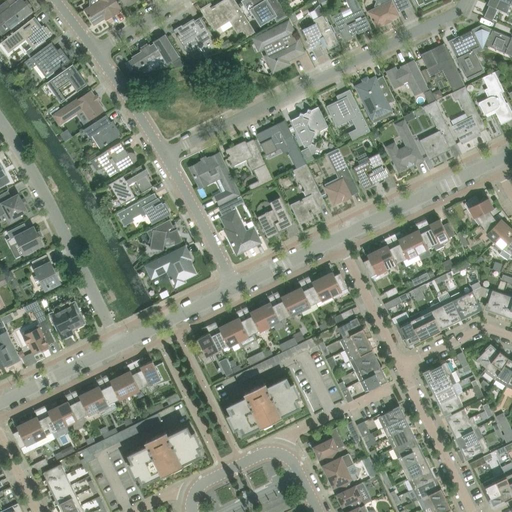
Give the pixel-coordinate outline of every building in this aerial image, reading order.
[(32,12),(29,8),(23,0),(18,0),(11,6),(7,0),(0,5),(0,23),(5,20),(11,28),(32,12)] [(122,11),(121,8),(115,0),(100,0),(102,2),(96,6),(94,4),(85,10),(94,25),(104,18),(106,21),(107,20),(107,19),(120,11),(121,12),(122,11)] [(205,13),(210,21),(213,26),(214,26),(215,27),(218,25),(219,26),(223,24),(222,23),(228,19),(237,34),(242,31),(247,38),(256,33),(235,0),(225,0),(219,4),(220,6),(217,8),(215,5),(211,7),(210,5),(203,9),(205,13)] [(242,0),(241,1),(248,13),(254,10),(261,22),(274,15),(277,20),(286,15),(277,0),(242,0)] [(371,28),(367,19),(357,0),(347,0),(354,13),(343,18),(341,13),(334,17),(345,41),(355,36),(354,34),(357,32),(358,33),(370,27),(371,28)] [(383,5),(369,11),(372,18),(376,27),(383,23),(393,19),(400,15),(398,12),(404,9),(411,6),(407,0),(377,0),(381,1),(383,5)] [(511,0),(489,0),(487,5),(489,6),(484,17),(493,21),(498,10),(507,14),(511,5),(511,0)] [(315,23),(303,29),(308,40),(309,43),(311,46),(312,49),(319,46),(320,48),(321,48),(326,45),(328,49),(339,44),(334,33),(336,32),(332,24),(330,25),(320,5),(315,9),(319,17),(313,20),(315,23)] [(295,13),(290,15),(293,22),(298,19),(295,13)] [(176,35),(177,37),(178,37),(183,45),(194,38),(206,57),(223,52),(201,17),(195,21),(194,19),(182,26),(182,25),(174,30),(177,35),(176,35)] [(1,43),(9,53),(29,38),(35,47),(35,48),(51,35),(50,33),(51,32),(47,26),(45,28),(44,25),(40,28),(33,18),(1,43)] [(266,56),(269,62),(273,71),(269,73),(269,74),(289,64),(286,58),(292,55),(293,58),(304,52),(304,51),(298,40),(297,41),(293,33),(295,33),(289,21),(254,39),(259,50),(264,48),(267,55),(266,56)] [(511,37),(492,29),(491,32),(485,30),(480,30),(474,33),(472,30),(459,36),(460,37),(452,41),(459,54),(460,54),(461,55),(457,57),(467,78),(482,71),(472,50),(471,51),(470,49),(477,46),(478,47),(479,46),(480,48),(485,48),(486,46),(488,47),(489,43),(511,53),(511,39),(511,37)] [(165,35),(164,36),(154,42),(155,43),(150,47),(149,45),(141,50),(142,51),(133,57),(139,68),(149,62),(151,65),(155,66),(158,64),(159,61),(164,57),(168,63),(178,56),(165,35)] [(47,41),(36,49),(38,52),(44,48),(49,44),(47,41)] [(49,44),(44,48),(38,52),(25,62),(30,69),(38,64),(47,76),(67,61),(66,61),(69,59),(64,52),(63,50),(60,52),(52,42),(49,44)] [(421,54),(425,63),(428,68),(437,64),(440,70),(443,68),(453,89),(464,84),(464,85),(465,85),(462,80),(459,73),(444,43),(445,45),(432,51),(431,50),(421,54)] [(180,59),(172,64),(175,67),(184,66),(180,59)] [(395,67),(387,71),(391,80),(395,88),(404,84),(403,83),(408,81),(415,95),(427,89),(418,69),(414,60),(401,66),(402,68),(397,71),(395,67)] [(65,70),(51,79),(58,88),(70,80),(77,91),(79,90),(87,84),(73,64),(65,70)] [(425,69),(421,71),(426,82),(431,80),(425,69)] [(490,97),(479,102),(480,106),(485,115),(495,110),(501,124),(509,120),(509,118),(511,116),(511,111),(510,108),(507,102),(506,103),(501,93),(504,91),(495,71),(483,77),(489,89),(487,90),(490,97)] [(375,76),(369,79),(368,80),(369,81),(365,83),(364,82),(357,86),(364,99),(365,99),(366,102),(364,103),(372,120),(392,110),(389,104),(396,101),(383,76),(377,79),(375,76)] [(466,113),(452,120),(454,126),(458,134),(462,143),(472,139),(471,137),(481,132),(486,129),(482,120),(465,86),(452,93),(456,100),(459,99),(466,113)] [(332,111),(336,120),(337,121),(339,120),(340,122),(351,117),(356,129),(349,132),(353,141),(371,132),(350,89),(349,90),(350,92),(345,95),(344,94),(340,96),(339,94),(337,96),(340,102),(332,106),(334,110),(332,111)] [(77,99),(68,104),(53,115),(60,125),(83,109),(90,119),(100,112),(104,110),(102,106),(101,106),(91,91),(77,100),(77,99)] [(436,91),(432,93),(436,100),(442,96),(440,92),(436,91)] [(421,140),(425,149),(430,158),(439,154),(438,152),(448,147),(449,147),(457,144),(436,100),(423,107),(427,115),(430,113),(439,131),(437,133),(430,137),(430,136),(421,140)] [(292,120),(296,129),(305,147),(311,144),(315,145),(320,131),(328,127),(318,107),(312,110),(308,109),(307,112),(304,114),(301,113),(299,116),(292,120)] [(407,115),(403,117),(406,122),(409,121),(415,118),(413,112),(407,115)] [(103,117),(98,120),(95,122),(84,129),(89,137),(92,135),(96,141),(97,140),(102,147),(120,136),(118,133),(119,132),(115,126),(113,128),(111,124),(112,123),(106,115),(103,117)] [(395,163),(394,165),(396,169),(398,169),(399,172),(407,168),(406,166),(414,162),(415,164),(424,160),(404,120),(396,124),(407,146),(399,150),(397,146),(393,148),(391,145),(387,147),(395,163)] [(297,168),(306,164),(294,140),(291,134),(285,121),(257,134),(267,154),(281,147),(284,152),(290,149),(292,152),(290,153),(297,168)] [(226,151),(226,152),(230,161),(232,165),(233,165),(233,166),(234,166),(235,166),(238,164),(238,162),(246,158),(251,169),(251,170),(252,170),(253,170),(254,170),(259,180),(262,185),(265,184),(274,180),(271,174),(266,164),(259,149),(255,140),(254,140),(254,139),(253,139),(252,140),(245,143),(246,144),(242,146),(241,144),(240,144),(240,143),(239,143),(227,149),(226,149),(226,150),(226,151)] [(121,142),(112,147),(97,156),(104,166),(106,165),(111,174),(117,170),(119,172),(135,162),(134,162),(134,161),(135,161),(136,160),(136,159),(136,158),(136,157),(136,156),(136,155),(135,155),(135,154),(134,153),(133,153),(132,153),(131,153),(130,153),(129,153),(128,151),(127,152),(121,142)] [(308,147),(301,151),(307,162),(314,158),(308,147)] [(334,204),(351,196),(351,195),(359,191),(359,192),(360,192),(338,148),(326,154),(327,154),(340,178),(333,182),(334,183),(326,187),(334,204)] [(198,163),(197,164),(190,167),(200,188),(208,184),(207,181),(220,175),(227,190),(216,196),(220,204),(239,195),(219,153),(211,157),(211,158),(199,164),(198,163)] [(354,167),(360,180),(364,189),(375,184),(374,182),(378,180),(380,184),(385,181),(384,178),(390,175),(379,153),(369,158),(371,162),(362,167),(361,164),(354,167)] [(0,162),(0,187),(10,182),(6,174),(7,174),(0,162)] [(292,205),(296,213),(301,222),(303,221),(304,222),(310,219),(310,218),(312,216),(312,215),(314,214),(313,212),(318,209),(317,208),(326,204),(306,164),(297,168),(293,170),(298,180),(300,180),(304,188),(305,190),(304,191),(307,198),(303,200),(303,199),(300,201),(292,205)] [(123,175),(109,184),(113,182),(117,188),(125,202),(121,204),(121,205),(137,196),(136,196),(131,188),(129,185),(136,181),(140,188),(142,192),(142,193),(145,191),(150,188),(154,186),(153,186),(144,170),(141,165),(130,171),(133,177),(126,181),(123,175)] [(250,185),(249,185),(249,186),(251,191),(262,185),(259,180),(250,185)] [(8,190),(0,194),(0,215),(7,212),(11,219),(27,210),(19,194),(12,197),(8,190)] [(155,193),(146,197),(117,213),(125,226),(135,220),(133,218),(141,214),(142,216),(149,212),(153,220),(155,219),(156,221),(168,214),(166,210),(168,209),(165,203),(163,204),(162,202),(159,203),(158,200),(155,193)] [(481,223),(482,225),(494,216),(493,216),(492,217),(487,211),(493,209),(488,198),(486,199),(485,198),(480,201),(476,195),(464,204),(471,214),(473,213),(475,217),(476,217),(475,218),(479,224),(481,223)] [(258,217),(263,229),(268,238),(276,234),(275,232),(283,228),(284,230),(288,228),(287,227),(293,224),(280,197),(270,202),(273,209),(258,217)] [(231,200),(219,206),(224,216),(221,217),(226,226),(231,236),(229,237),(229,238),(237,253),(245,249),(244,247),(260,240),(255,231),(255,229),(247,233),(236,210),(231,200)] [(487,233),(495,241),(509,227),(501,219),(496,223),(492,218),(494,216),(482,225),(487,233)] [(170,219),(161,224),(147,231),(150,238),(152,237),(150,248),(164,250),(165,245),(170,245),(174,243),(175,245),(183,241),(177,228),(175,229),(170,219)] [(425,228),(433,245),(436,250),(444,246),(442,241),(449,238),(455,235),(449,222),(443,225),(441,220),(430,225),(432,228),(427,230),(425,228)] [(11,238),(7,240),(10,246),(14,244),(19,242),(25,254),(26,253),(27,255),(34,251),(33,250),(43,244),(40,239),(40,238),(42,238),(39,232),(37,233),(37,232),(34,227),(27,230),(24,224),(15,228),(8,232),(11,238)] [(508,259),(511,254),(511,253),(511,229),(509,227),(495,241),(503,249),(500,254),(508,259)] [(419,230),(409,235),(418,253),(421,260),(430,255),(426,249),(433,245),(425,228),(426,231),(421,233),(419,230)] [(394,243),(394,244),(402,261),(418,253),(409,235),(399,240),(400,243),(395,246),(394,243)] [(388,245),(378,250),(387,268),(402,261),(394,244),(395,246),(390,248),(388,245)] [(147,266),(148,268),(152,277),(168,270),(172,279),(171,279),(174,284),(174,283),(176,286),(184,282),(183,279),(195,273),(190,264),(189,265),(187,260),(191,258),(185,247),(170,255),(171,256),(164,260),(163,258),(147,266)] [(387,268),(378,250),(368,255),(369,258),(364,261),(363,259),(371,276),(387,268)] [(35,269),(39,275),(35,277),(39,287),(43,285),(46,290),(61,283),(50,261),(49,262),(46,255),(33,262),(36,268),(35,269)] [(442,262),(443,266),(448,263),(451,268),(454,267),(450,258),(442,262)] [(468,261),(458,266),(460,271),(470,266),(468,261)] [(495,261),(493,268),(500,270),(502,263),(495,261)] [(333,272),(323,277),(332,295),(348,287),(339,270),(340,273),(335,275),(333,272)] [(11,271),(4,274),(7,282),(12,279),(13,275),(11,271)] [(418,276),(412,280),(412,281),(415,286),(421,282),(419,278),(418,276)] [(308,285),(308,286),(316,303),(332,295),(323,277),(313,282),(314,285),(309,288),(308,285)] [(302,287),(292,292),(301,310),(316,303),(308,286),(309,288),(304,290),(302,287)] [(461,292),(460,292),(471,314),(482,308),(477,299),(482,296),(482,286),(463,295),(461,292)] [(504,294),(482,286),(482,296),(490,298),(486,309),(497,312),(504,294)] [(385,292),(388,297),(399,292),(396,287),(385,292)] [(277,301),(285,318),(301,310),(292,292),(282,297),(283,300),(278,303),(277,301)] [(448,292),(437,297),(440,302),(451,324),(461,319),(450,297),(448,292)] [(460,292),(450,297),(461,319),(471,314),(460,292)] [(406,293),(399,296),(401,301),(408,298),(406,293)] [(511,304),(511,296),(504,294),(497,312),(508,316),(511,304)] [(401,301),(399,296),(384,304),(387,309),(402,302),(401,301)] [(30,304),(24,306),(27,312),(33,309),(39,306),(36,301),(30,304)] [(71,334),(74,333),(71,328),(82,322),(81,320),(82,316),(80,312),(77,311),(73,304),(71,305),(70,303),(66,301),(59,304),(62,310),(53,314),(58,323),(55,324),(62,339),(65,338),(66,338),(71,336),(71,334)] [(271,302),(261,307),(270,325),(285,318),(277,301),(278,303),(273,306),(271,302)] [(440,302),(430,307),(440,329),(451,324),(440,302)] [(31,332),(24,335),(28,344),(30,343),(34,352),(48,346),(47,344),(54,341),(46,325),(49,323),(40,305),(39,306),(33,309),(40,324),(30,329),(31,332)] [(246,316),(254,333),(270,325),(261,307),(251,312),(252,316),(247,318),(246,316)] [(430,307),(419,312),(430,334),(431,335),(442,330),(441,328),(440,329),(430,307)] [(341,314),(344,319),(354,314),(352,309),(341,314)] [(407,311),(392,319),(395,324),(394,324),(396,328),(402,340),(407,338),(408,342),(409,344),(413,342),(420,339),(409,317),(407,311)] [(419,312),(409,317),(420,339),(420,340),(431,335),(430,334),(419,312)] [(341,314),(334,317),(336,323),(344,319),(341,314)] [(240,318),(230,323),(239,341),(254,333),(246,316),(247,318),(242,321),(240,318)] [(339,327),(344,338),(362,329),(357,318),(355,319),(348,323),(339,327)] [(215,331),(223,348),(239,341),(230,323),(220,328),(221,331),(216,333),(215,331)] [(344,338),(340,340),(345,350),(349,348),(367,339),(368,338),(363,328),(362,329),(344,338)] [(223,348),(215,331),(214,331),(216,334),(211,336),(209,333),(198,338),(207,356),(223,348)] [(295,337),(297,342),(303,339),(300,331),(293,334),(295,337)] [(0,345),(0,367),(13,361),(11,357),(17,353),(7,332),(0,335),(0,342),(0,343),(0,342),(0,345),(0,346),(0,345)] [(254,333),(239,341),(241,346),(257,339),(254,333)] [(313,337),(298,344),(291,348),(282,352),(236,375),(238,380),(309,345),(313,352),(319,349),(313,337)] [(297,342),(295,337),(287,341),(291,348),(298,344),(297,342)] [(349,348),(345,350),(350,360),(355,358),(372,350),(373,349),(368,338),(367,339),(349,348)] [(287,341),(279,345),(282,352),(291,348),(287,341)] [(477,359),(487,368),(499,353),(491,345),(486,349),(483,346),(474,356),(477,358),(477,359)] [(350,360),(355,370),(377,360),(372,350),(350,360)] [(266,357),(264,353),(263,351),(247,358),(250,365),(266,357)] [(487,368),(484,371),(495,379),(508,359),(509,358),(509,357),(505,354),(504,354),(501,351),(500,351),(499,352),(499,353),(487,368)] [(463,352),(457,355),(463,367),(464,366),(468,364),(465,358),(463,352)] [(333,356),(327,359),(332,369),(336,367),(338,366),(333,356)] [(224,370),(231,366),(226,357),(219,361),(224,370)] [(495,379),(507,386),(511,375),(511,361),(508,359),(495,379)] [(355,370),(360,381),(382,370),(377,360),(355,370)] [(137,369),(145,386),(154,382),(155,385),(171,379),(162,362),(155,366),(152,361),(142,366),(143,369),(138,371),(137,369)] [(425,372),(430,383),(452,372),(446,362),(425,372)] [(231,366),(224,370),(226,376),(233,372),(231,366)] [(131,371),(121,376),(130,394),(145,386),(137,369),(138,372),(133,374),(131,371)] [(382,370),(360,381),(365,391),(387,381),(385,377),(382,370)] [(430,383),(435,393),(453,385),(457,383),(452,372),(430,383)] [(106,384),(114,401),(130,394),(121,376),(111,381),(112,384),(107,387),(106,384)] [(266,382),(254,388),(245,392),(247,397),(229,406),(232,414),(229,416),(235,428),(238,426),(242,434),(261,425),(262,427),(282,417),(282,415),(300,406),(297,398),(300,396),(296,387),(294,384),(290,385),(287,378),(268,387),(266,382)] [(100,386),(90,391),(99,409),(114,401),(106,384),(106,385),(107,387),(102,389),(100,386)] [(435,393),(440,403),(458,395),(453,385),(435,393)] [(473,388),(478,398),(484,395),(478,385),(474,387),(473,388)] [(346,387),(342,390),(348,403),(354,400),(347,387),(346,387)] [(75,400),(83,417),(99,409),(90,391),(80,396),(81,399),(76,402),(75,400)] [(458,395),(440,403),(443,410),(445,414),(447,413),(454,410),(463,405),(458,395)] [(69,401),(59,406),(68,424),(83,417),(75,400),(76,402),(71,405),(69,401)] [(44,415),(52,432),(68,424),(59,406),(49,411),(50,415),(45,417),(44,415)] [(378,417),(383,428),(405,417),(399,406),(378,417)] [(448,416),(446,417),(448,420),(451,427),(469,418),(467,413),(464,408),(455,412),(448,416)] [(158,413),(127,428),(118,432),(111,436),(105,439),(81,450),(87,462),(93,459),(90,453),(161,418),(158,413)] [(38,416),(28,421),(37,440),(52,432),(44,415),(43,415),(45,417),(40,420),(38,416)] [(405,417),(383,428),(388,438),(410,427),(405,417)] [(451,427),(456,437),(475,429),(478,427),(473,417),(451,427)] [(130,418),(124,421),(126,426),(133,423),(130,418)] [(37,440),(28,421),(18,427),(19,430),(14,432),(13,430),(12,430),(21,447),(37,440)] [(357,425),(363,437),(368,435),(371,433),(365,421),(357,425)] [(130,464),(131,468),(136,477),(139,475),(143,483),(162,473),(163,475),(183,465),(182,463),(201,454),(198,447),(201,445),(195,432),(191,434),(188,426),(169,435),(167,431),(146,441),(148,446),(129,455),(133,462),(130,464)] [(388,438),(393,448),(415,437),(410,427),(388,438)] [(475,429),(456,437),(461,448),(483,437),(478,427),(475,429)] [(116,428),(109,431),(111,436),(118,432),(116,428)] [(320,444),(314,447),(320,457),(320,458),(325,455),(337,449),(338,449),(345,445),(336,428),(330,431),(324,434),(326,438),(318,441),(320,444)] [(109,431),(102,434),(105,439),(111,436),(109,431)] [(358,431),(352,434),(356,443),(362,440),(358,431)] [(393,448),(398,458),(420,448),(415,437),(393,448)] [(483,437),(461,448),(467,458),(488,448),(483,437)] [(72,445),(64,449),(67,454),(75,451),(72,445)] [(498,449),(497,450),(499,454),(500,454),(506,451),(504,446),(498,449)] [(398,458),(403,468),(425,458),(420,448),(398,458)] [(340,457),(337,449),(325,455),(329,463),(323,465),(329,476),(347,467),(354,464),(349,453),(340,457)] [(487,462),(486,461),(484,456),(469,463),(473,469),(487,462)] [(35,463),(38,469),(49,464),(46,458),(35,463)] [(403,468),(408,479),(430,468),(425,458),(403,468)] [(43,481),(45,485),(67,474),(61,463),(44,472),(47,479),(43,481)] [(373,465),(366,468),(371,478),(378,475),(373,465)] [(352,478),(347,467),(329,476),(334,487),(339,484),(343,492),(354,486),(351,478),(352,478)] [(408,479),(413,489),(435,478),(430,468),(408,479)] [(511,488),(504,472),(494,477),(505,499),(506,501),(511,497),(511,488)] [(48,491),(50,495),(72,484),(67,474),(45,485),(46,485),(49,483),(52,489),(48,491)] [(505,499),(494,477),(480,484),(487,500),(491,498),(494,504),(505,499)] [(413,489),(418,499),(440,489),(435,478),(413,489)] [(53,501),(55,505),(77,495),(72,484),(50,495),(51,495),(54,494),(57,499),(53,501)] [(348,503),(352,510),(363,505),(360,497),(361,496),(356,485),(354,486),(343,492),(338,494),(343,505),(348,503)] [(422,497),(418,499),(423,509),(427,508),(445,499),(446,498),(441,487),(440,488),(440,489),(422,497)] [(58,511),(67,511),(82,505),(77,495),(55,505),(56,506),(59,504),(62,510),(58,511)] [(445,499),(427,508),(428,511),(443,511),(450,509),(452,509),(446,498),(445,499)] [(23,511),(19,502),(11,506),(13,511),(10,511),(23,511)]
